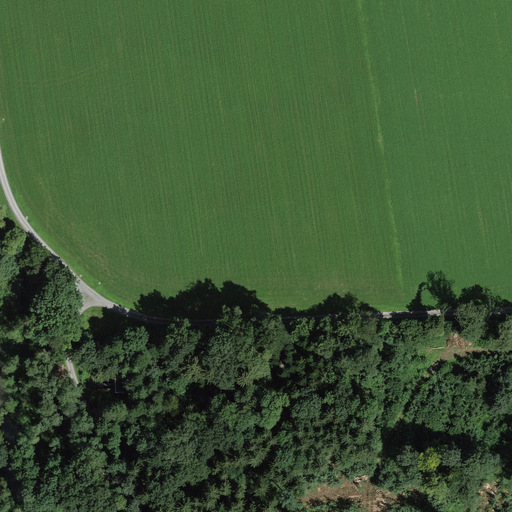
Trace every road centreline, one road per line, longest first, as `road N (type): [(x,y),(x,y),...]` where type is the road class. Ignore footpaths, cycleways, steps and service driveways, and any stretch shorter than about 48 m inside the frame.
road 1 (track): [(511,311),(188,324),(147,320),(84,296)]
road 2 (track): [(116,511),(65,353),(84,296)]
road 3 (track): [(84,296),(12,202),(0,167)]
